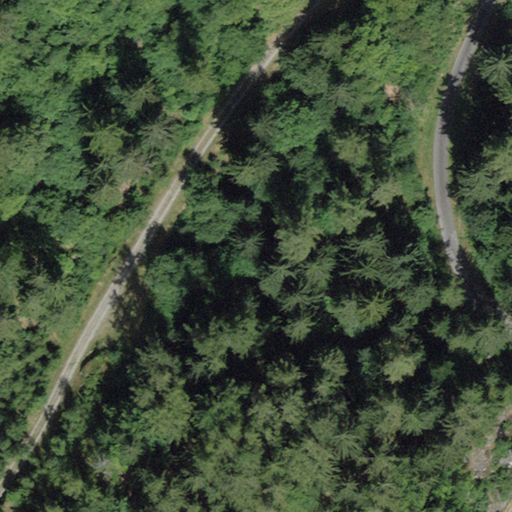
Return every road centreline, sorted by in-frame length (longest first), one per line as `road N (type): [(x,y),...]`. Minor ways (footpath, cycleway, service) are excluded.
road 1 (track): [(318,0),(205,141),(0,487)]
road 2 (unclassified): [(488,0),(454,71),(438,160),(464,276),(511,334)]
